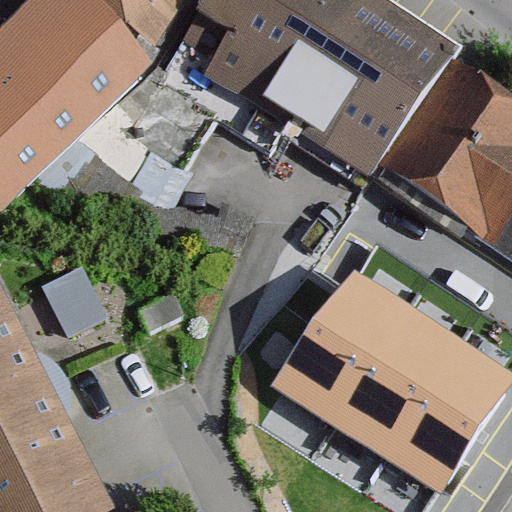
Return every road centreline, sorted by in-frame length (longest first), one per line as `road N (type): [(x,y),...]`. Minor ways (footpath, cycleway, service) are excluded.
road 1 (unknown): [(206,0),(76,203)]
road 2 (residential): [(231,511),(173,398)]
